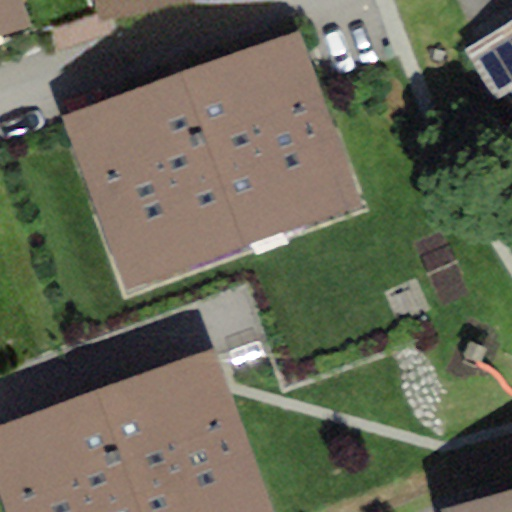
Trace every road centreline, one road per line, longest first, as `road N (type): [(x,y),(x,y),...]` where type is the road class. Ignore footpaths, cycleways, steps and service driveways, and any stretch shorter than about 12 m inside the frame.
road 1 (residential): [(0,95),(301,0)]
road 2 (residential): [(235,327),(0,408)]
